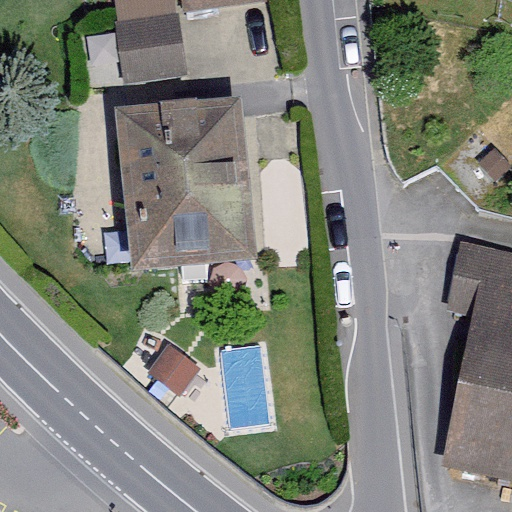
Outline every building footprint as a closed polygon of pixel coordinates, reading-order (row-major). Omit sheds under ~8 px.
[(174,0),(117,0),(129,91),(185,84),(174,0)] [(271,0),(183,0),(186,17),(272,1),(271,0)] [(240,116),(115,129),(131,286),(280,271),(271,175),(247,178),(240,116)] [(511,261),(460,252),(446,325),(476,331),(450,474),(511,485),(511,261)] [(170,356),(152,382),(187,406),(205,379),(170,356)]
